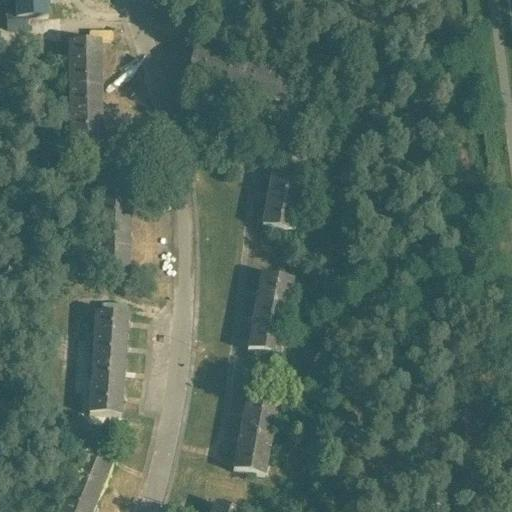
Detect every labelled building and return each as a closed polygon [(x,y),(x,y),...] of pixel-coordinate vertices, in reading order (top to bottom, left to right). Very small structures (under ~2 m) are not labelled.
[(46,0),(14,0),(15,23),(47,21),(46,0)] [(100,45),(67,46),(69,147),(101,147),(100,45)] [(291,76),(193,52),(185,84),(284,107),(291,76)] [(307,161),(275,155),(261,230),(293,236),(307,161)] [(130,181),(98,180),(95,282),(128,283),(130,181)] [(292,284),(260,278),(247,354),(278,359),(292,284)] [(127,318),(95,316),(88,418),(120,420),(127,318)] [(278,404),(246,399),(232,474),(264,480),(278,404)] [(93,511),(115,457),(85,445),(58,511),(93,511)]
